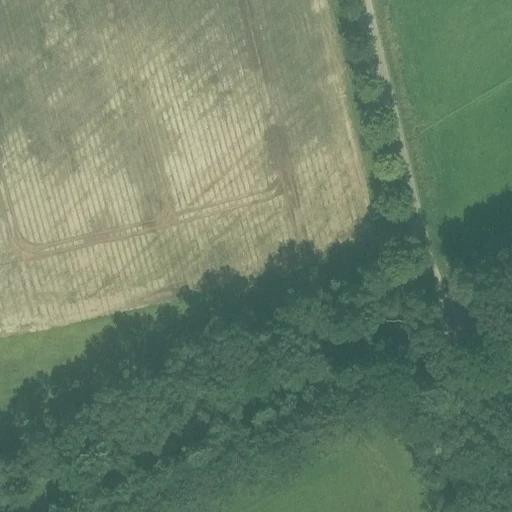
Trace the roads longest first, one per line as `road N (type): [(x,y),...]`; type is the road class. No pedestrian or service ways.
road 1 (track): [(101,511),(448,329)]
road 2 (unclassified): [(448,329),(419,246),(361,0)]
road 3 (unclassified): [(511,505),(448,329)]
